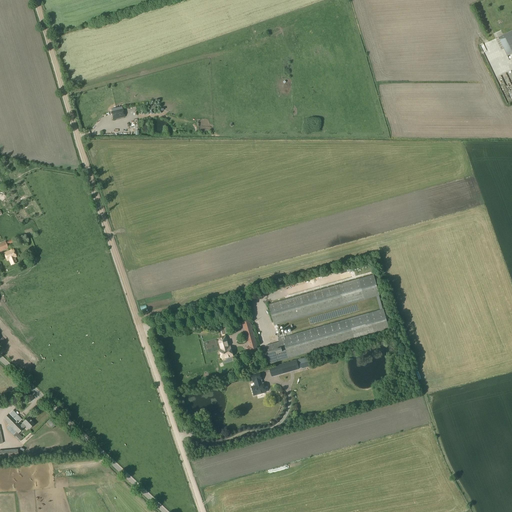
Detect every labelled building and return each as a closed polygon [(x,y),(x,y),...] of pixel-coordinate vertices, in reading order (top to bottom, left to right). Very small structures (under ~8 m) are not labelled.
[(511,30),(498,38),(507,57),(511,54),(511,30)] [(123,109),(111,112),(113,120),(125,118),(123,109)] [(9,158),(5,161),(9,168),(14,165),(9,158)] [(18,187),(10,191),(12,195),(21,191),(18,187)] [(23,214),(31,210),(29,205),(20,209),(23,214)] [(5,242),(0,244),(0,252),(8,249),(7,245),(6,243),(5,242)] [(13,250),(4,253),(7,261),(9,260),(11,265),(16,263),(14,258),(16,257),(13,250)] [(372,276),(267,305),(273,325),(378,295),(372,276)] [(278,343),(264,347),(269,363),(388,330),(382,310),(277,340),(278,343)] [(247,318),(237,321),(239,327),(242,326),(248,347),(245,348),(247,355),(257,352),(247,318)] [(224,338),(217,340),(220,350),(218,351),(221,360),(231,357),(229,348),(227,348),(224,338)] [(295,361),(274,367),(277,375),(297,369),(295,361)] [(258,374),(250,376),(252,383),(253,383),(254,386),(250,387),(252,396),(264,393),(262,384),(260,385),(259,381),(260,380),(258,374)] [(9,413),(3,419),(11,427),(16,432),(18,434),(24,429),(23,428),(26,426),(29,429),(34,424),(28,418),(20,425),(9,413)] [(51,418),(46,422),(52,429),(57,424),(51,418)] [(11,427),(8,430),(13,436),(16,432),(11,427)] [(17,450),(0,451),(0,461),(18,460),(17,450)]
